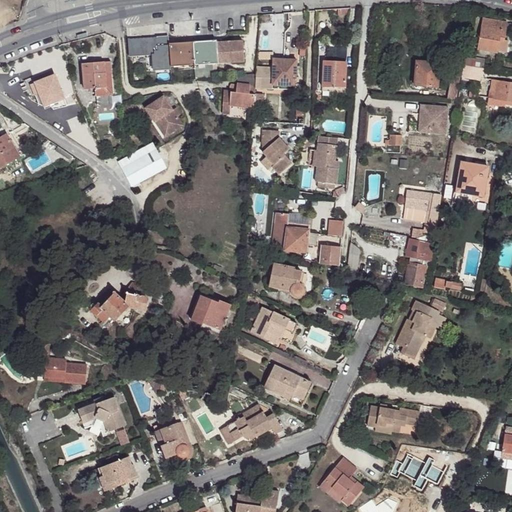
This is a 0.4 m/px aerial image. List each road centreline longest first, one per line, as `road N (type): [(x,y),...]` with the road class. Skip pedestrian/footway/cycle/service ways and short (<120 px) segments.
road 1 (residential): [(121,511),(318,434),(383,299)]
road 2 (unknown): [(440,511),(485,412),(467,401),(362,392)]
